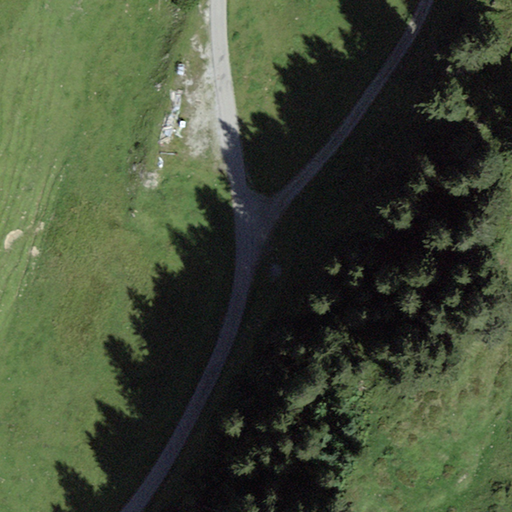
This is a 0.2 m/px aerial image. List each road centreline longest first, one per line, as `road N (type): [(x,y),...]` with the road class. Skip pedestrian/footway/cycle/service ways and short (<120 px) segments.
road 1 (residential): [(128,511),(188,420),(226,341),(242,280),(220,0)]
road 2 (track): [(426,0),(379,81),(301,184),(272,203),(241,209)]
